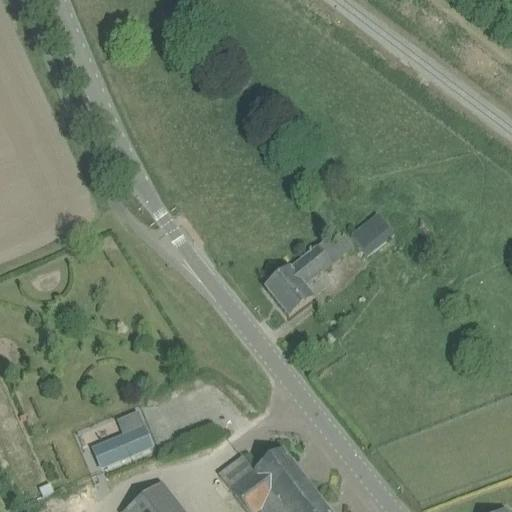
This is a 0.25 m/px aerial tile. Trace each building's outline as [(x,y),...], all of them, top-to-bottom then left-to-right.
[(393,238),(377,218),(351,239),(367,259),(393,238)] [(289,320),(304,308),(313,300),(305,289),(343,259),(329,242),(281,278),(265,291),(289,320)] [(93,452),(101,471),(152,450),(138,416),(119,424),(125,439),(93,452)] [(282,453),(254,475),(242,459),(218,477),(245,511),(307,511),(320,503),(282,453)] [(127,511),(182,511),(162,485),(127,511)] [(327,511),(320,503),(307,511),(327,511)]
